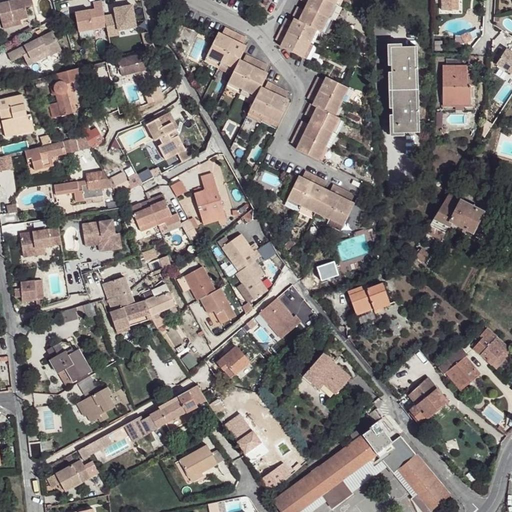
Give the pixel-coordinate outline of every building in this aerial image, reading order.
[(31,0),(7,0),(0,2),(0,21),(0,24),(18,20),(26,18),(25,8),(33,6),(31,0)] [(338,0),(308,0),(298,21),(318,31),(322,33),(338,0)] [(444,0),(444,9),(460,10),(460,0),(444,0)] [(298,21),(293,19),(280,47),(303,58),(318,31),(298,21)] [(18,20),(0,24),(2,29),(19,25),(18,20)] [(464,34),(457,34),(458,43),(467,43),(475,39),(473,31),(464,34)] [(51,33),(7,53),(11,61),(24,55),(26,60),(46,50),(48,55),(60,50),(51,33)] [(232,39),(219,33),(206,57),(220,63),(232,39)] [(246,46),(232,39),(220,63),(235,70),(240,60),(246,46)] [(393,66),(392,48),(403,47),(403,43),(389,44),(390,66),(393,66)] [(511,49),(505,46),(495,64),(511,74),(511,49)] [(403,47),(392,48),(393,66),(393,73),(395,109),(395,116),(395,132),(404,132),(420,132),(416,47),(403,47)] [(46,50),(26,60),(28,65),(48,55),(46,50)] [(147,52),(118,60),(122,75),(151,68),(147,52)] [(254,67),(240,60),(235,70),(227,84),(242,91),(254,67)] [(470,66),(445,66),(445,105),(473,105),(473,86),(469,86),(470,74),(470,66)] [(268,74),(254,67),(242,91),(256,98),(262,87),(268,74)] [(67,72),(54,75),(58,85),(64,84),(81,79),(81,75),(85,74),(84,68),(78,70),(67,72)] [(58,85),(54,75),(51,76),(53,86),(50,87),(53,94),(56,95),(58,102),(48,104),(52,118),(61,115),(71,113),(66,92),(66,89),(66,86),(64,84),(58,85)] [(349,89),(326,78),(311,106),(316,108),(335,117),(349,89)] [(275,95),(262,87),(256,98),(249,111),(263,118),(275,95)] [(289,101),(275,95),(263,118),(277,124),(289,101)] [(22,96),(0,100),(0,113),(5,138),(34,132),(31,117),(28,118),(22,96)] [(335,117),(316,108),(295,150),(318,162),(339,119),(335,117)] [(158,120),(146,126),(154,142),(159,140),(168,135),(175,131),(171,124),(173,123),(169,115),(158,120)] [(404,132),(395,132),(395,116),(391,116),(392,136),(404,136),(404,132)] [(97,127),(84,134),(85,136),(91,146),(104,140),(97,127)] [(168,135),(159,140),(161,145),(157,147),(165,161),(177,155),(181,162),(192,157),(188,150),(185,151),(178,137),(170,140),(168,135)] [(28,150),(26,150),(28,159),(33,157),(34,163),(36,169),(54,165),(52,156),(91,146),(85,136),(51,144),(42,146),(28,150)] [(49,136),(40,139),(42,146),(51,144),(49,136)] [(4,156),(0,157),(0,172),(13,171),(10,154),(4,156)] [(150,171),(153,177),(161,173),(158,167),(150,171)] [(87,182),(77,184),(80,201),(84,201),(103,198),(102,187),(113,185),(104,170),(86,173),(87,182)] [(121,173),(112,178),(121,194),(129,189),(126,182),(121,173)] [(130,180),(126,182),(129,189),(142,183),(137,173),(128,177),(130,180)] [(212,175),(200,179),(203,191),(192,195),(199,221),(214,217),(214,215),(222,214),(212,175)] [(313,184),(299,177),(287,200),(301,207),(313,184)] [(170,185),(175,196),(185,191),(180,180),(170,185)] [(76,181),(54,185),(56,195),(74,192),(76,202),(80,201),(77,184),(76,181)] [(327,191),(313,184),(301,207),(314,214),(327,191)] [(341,198),(327,191),(314,214),(329,221),(341,198)] [(165,195),(150,200),(151,205),(167,200),(165,195)] [(443,204),(429,226),(462,247),(480,216),(449,195),(443,204)] [(355,205),(341,198),(329,221),(343,227),(355,205)] [(141,202),(132,205),(141,230),(165,222),(166,226),(181,221),(179,214),(173,215),(167,200),(151,205),(152,206),(144,209),(141,202)] [(214,217),(199,221),(200,225),(224,220),(222,214),(214,215),(214,217)] [(113,219),(83,224),(85,242),(103,239),(105,251),(122,248),(120,233),(116,233),(113,219)] [(181,221),(166,226),(168,230),(183,225),(181,221)] [(45,247),(62,244),(59,228),(21,234),(24,257),(38,255),(36,248),(45,247)] [(240,235),(221,247),(238,272),(254,261),(256,260),(240,235)] [(144,238),(137,240),(141,252),(148,249),(144,238)] [(46,254),(45,247),(36,248),(38,255),(46,254)] [(148,249),(141,252),(145,263),(148,261),(152,260),(148,249)] [(418,253),(414,250),(410,257),(414,260),(416,257),(423,261),(429,253),(421,249),(418,253)] [(167,255),(159,258),(162,267),(171,265),(167,255)] [(238,272),(234,274),(251,301),(265,292),(257,279),(263,275),(254,261),(238,272)] [(200,267),(183,275),(195,300),(197,298),(213,290),(200,267)] [(124,278),(105,284),(113,310),(133,303),(131,298),(124,278)] [(43,280),(16,283),(17,297),(23,297),(24,301),(37,299),(37,307),(45,306),(43,280)] [(166,284),(143,292),(146,299),(150,313),(172,306),(166,284)] [(382,284),(350,296),(356,313),(373,306),(375,310),(390,305),(382,284)] [(213,290),(197,298),(205,313),(211,310),(219,324),(234,316),(218,288),(213,290)] [(258,311),(279,338),(299,323),(278,296),(258,311)] [(113,310),(109,312),(116,331),(128,327),(151,319),(150,313),(146,299),(133,303),(113,310)] [(94,303),(85,305),(89,316),(97,314),(94,303)] [(373,306),(356,313),(358,317),(375,310),(373,306)] [(490,345),(481,355),(488,362),(502,347),(505,344),(497,338),(490,345)] [(66,339),(47,350),(52,357),(50,358),(59,374),(66,370),(74,382),(90,371),(73,340),(67,342),(66,339)] [(483,339),(473,349),(481,355),(490,345),(483,339)] [(502,347),(488,362),(496,369),(511,350),(505,344),(502,347)] [(236,346),(217,363),(231,378),(249,363),(236,346)] [(460,347),(459,347),(444,359),(446,361),(452,369),(445,375),(459,390),(478,374),(465,359),(465,358),(467,356),(460,347)] [(322,354),(303,376),(318,390),(322,385),(334,395),(349,377),(322,354)] [(66,370),(59,374),(66,386),(74,382),(66,370)] [(428,379),(409,396),(416,404),(410,410),(423,427),(430,422),(428,419),(447,402),(428,379)] [(203,395),(196,386),(188,391),(197,408),(207,401),(203,395)] [(106,388),(75,405),(82,418),(85,417),(89,423),(96,420),(98,418),(98,416),(104,413),(113,407),(108,398),(110,396),(106,388)] [(140,416),(124,425),(133,442),(197,408),(188,391),(159,407),(161,410),(143,420),(140,416)] [(98,418),(96,420),(99,424),(107,419),(104,413),(98,416),(98,418)] [(241,416),(233,421),(239,428),(246,423),(241,416)] [(233,421),(225,426),(230,433),(232,433),(246,453),(260,444),(246,423),(239,428),(233,421)] [(370,430),(273,501),(281,511),(299,511),(324,494),(343,481),(378,455),(393,443),(377,422),(369,428),(370,430)] [(107,435),(98,440),(102,447),(111,442),(107,435)] [(393,443),(378,455),(393,474),(399,471),(412,487),(430,472),(401,436),(393,443)] [(49,440),(41,441),(42,451),(50,450),(49,440)] [(91,444),(85,447),(88,453),(102,447),(98,440),(91,444)] [(208,446),(182,460),(191,477),(200,472),(201,474),(218,465),(208,446)] [(85,447),(79,451),(83,459),(90,456),(88,453),(85,447)] [(286,452),(279,456),(282,461),(289,457),(286,452)] [(82,460),(53,475),(58,484),(61,483),(64,489),(66,491),(92,478),(82,460)] [(182,460),(180,461),(189,478),(191,477),(182,460)] [(271,473),(261,479),(269,491),(286,479),(278,468),(271,473)] [(423,511),(430,511),(433,510),(450,496),(430,472),(412,487),(418,493),(412,498),(423,511)] [(343,481),(324,494),(333,507),(353,494),(343,481)]
